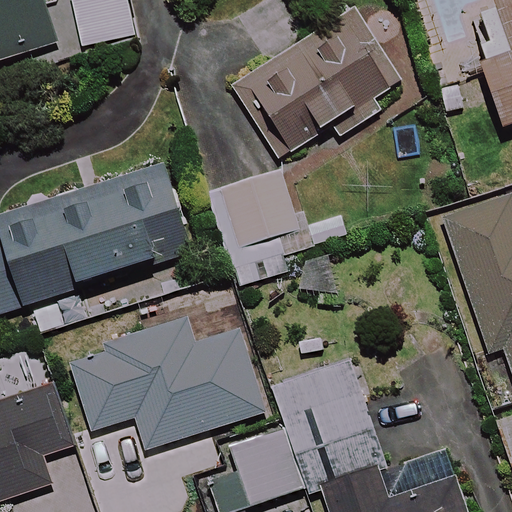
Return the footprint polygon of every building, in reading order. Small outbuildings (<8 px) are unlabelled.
[(0,0),(0,64),(54,49),(39,0),(0,0)] [(136,42),(126,0),(69,0),(82,54),(136,42)] [(511,1),(498,6),(511,46),(511,62),(479,74),(499,133),(511,128),(511,1)] [(407,96),(354,12),(236,86),(282,159),(353,115),(360,125),(407,96)] [(0,318),(190,256),(161,169),(0,221),(0,318)] [(297,229),(280,173),(208,194),(231,274),(347,240),(340,216),(297,229)] [(511,207),(511,204),(440,229),(485,356),(506,349),(511,365),(511,207)] [(288,433),(309,494),(323,490),(329,511),(465,511),(446,451),(481,440),(462,380),(364,411),(349,365),(274,389),(288,433)] [(69,451),(48,391),(0,407),(0,505),(52,488),(43,460),(69,451)] [(511,417),(493,424),(511,476),(511,417)]
